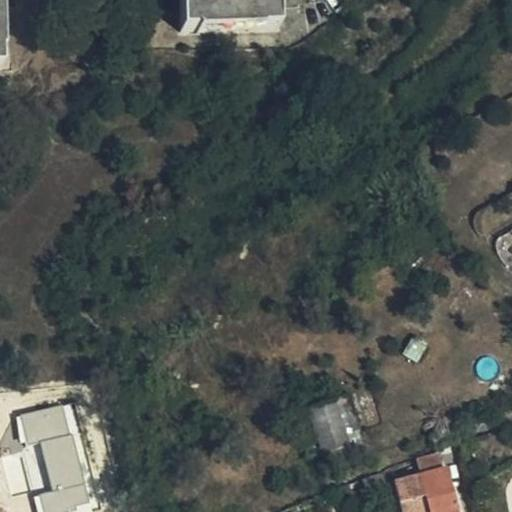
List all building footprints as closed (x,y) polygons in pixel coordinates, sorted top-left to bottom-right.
[(278,28),(276,0),(179,0),(181,32),(278,28)] [(305,412),(333,402),(327,388),(299,398),(304,412),(305,412)] [(346,398),(333,402),(305,412),(320,453),(320,454),(322,456),(330,453),(349,446),(361,442),(346,398)] [(320,453),(305,412),(304,412),(291,417),(306,459),(320,454),(320,453)] [(357,471),(349,446),(330,453),(338,478),(357,471)] [(438,457),(415,463),(419,477),(442,470),(438,457)] [(442,470),(419,477),(393,484),(400,511),(457,511),(446,469),(442,470)] [(387,488),(383,475),(362,482),(367,496),(387,488)]
